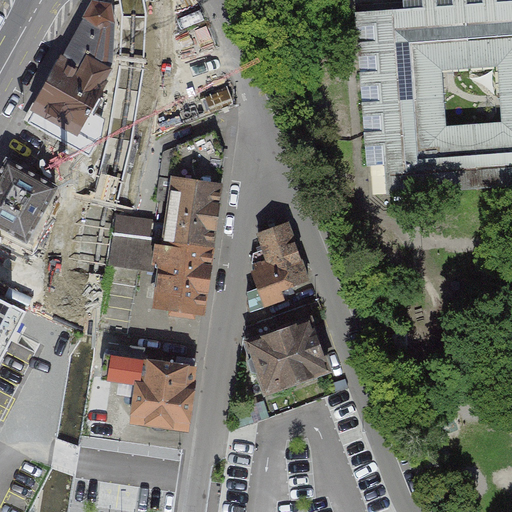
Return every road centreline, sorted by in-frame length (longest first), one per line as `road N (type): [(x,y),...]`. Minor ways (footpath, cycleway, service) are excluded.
road 1 (residential): [(261,130),(415,511)]
road 2 (residential): [(200,511),(261,130)]
road 3 (residential): [(213,0),(261,130)]
